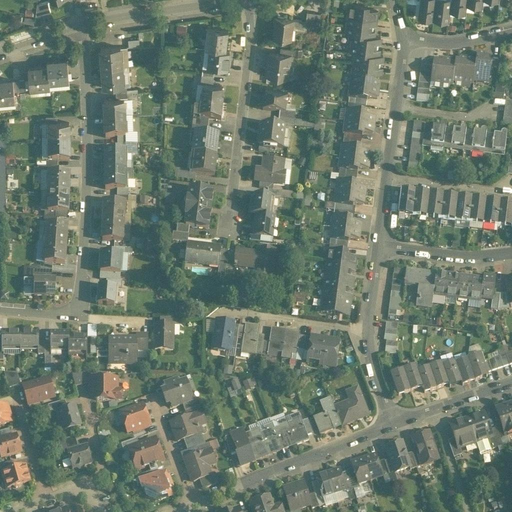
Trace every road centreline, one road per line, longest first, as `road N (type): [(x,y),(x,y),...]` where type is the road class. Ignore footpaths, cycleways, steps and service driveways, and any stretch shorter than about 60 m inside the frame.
road 1 (residential): [(81,27),(90,154),(82,315)]
road 2 (residential): [(230,231),(248,51),(243,0)]
road 3 (residential): [(189,507),(394,424)]
road 4 (residential): [(380,245),(403,41)]
road 5 (tertiary): [(81,27),(231,0)]
road 6 (residential): [(380,245),(470,260),(511,255)]
road 7 (residential): [(394,424),(511,383)]
road 8 (residential): [(249,315),(369,331)]
